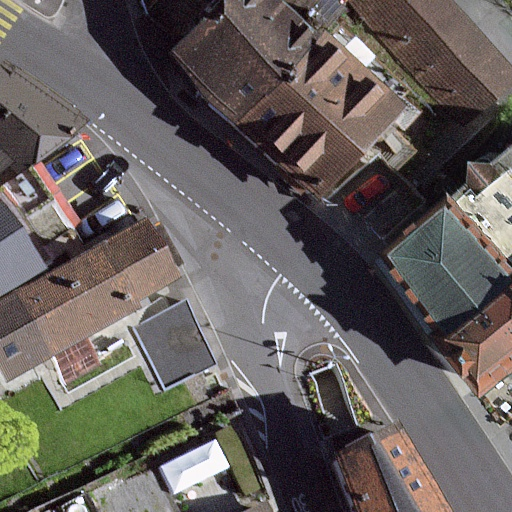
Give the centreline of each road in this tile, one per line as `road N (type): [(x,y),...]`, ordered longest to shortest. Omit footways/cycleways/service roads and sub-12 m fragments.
road 1 (primary): [(495,511),(398,363),(299,250)]
road 2 (primary): [(299,250),(168,139),(73,75)]
road 3 (residential): [(299,250),(266,301),(261,342),(315,511)]
